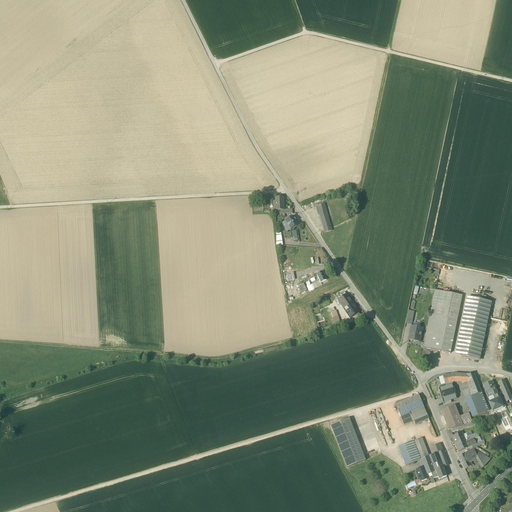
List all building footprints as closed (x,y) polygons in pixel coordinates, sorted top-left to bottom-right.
[(323,227),(324,233),(331,231),(324,205),(316,207),(317,210),(318,210),(319,213),(321,213),(324,227),(323,227)] [(284,222),(286,226),(287,225),(290,230),(298,225),(293,216),(284,222)] [(287,282),(294,280),(292,272),(285,274),(287,282)] [(317,275),(320,282),(316,284),(318,288),(322,286),(321,283),(326,281),(324,276),(325,275),(324,273),(323,274),(322,272),(317,275)] [(435,290),(430,314),(457,320),(462,296),(435,290)] [(336,298),(338,300),(346,295),(344,292),(336,298)] [(338,300),(344,309),(352,304),(346,295),(338,300)] [(455,355),(460,356),(472,298),(467,297),(455,355)] [(491,302),(472,298),(460,356),(479,360),(491,302)] [(358,313),(352,304),(344,309),(350,318),(358,313)] [(408,310),(407,318),(405,324),(411,325),(413,319),(414,312),(408,310)] [(450,354),(457,320),(430,314),(423,348),(450,354)] [(408,340),(419,342),(422,329),(411,327),(408,340)] [(445,384),(452,382),(452,374),(442,376),(444,382),(445,384)] [(456,374),(452,374),(452,382),(457,383),(468,383),(466,375),(456,374)] [(474,375),(466,375),(468,383),(469,389),(471,396),(478,394),(481,393),(474,375)] [(504,399),(505,402),(507,401),(511,399),(503,381),(498,383),(504,399)] [(491,393),(492,396),(497,394),(491,383),(484,386),(486,391),(490,390),(491,393)] [(448,393),(449,396),(455,394),(452,385),(446,387),(448,393)] [(486,412),(478,394),(471,396),(469,389),(462,392),(465,399),(473,417),(486,412)] [(449,399),(450,399),(449,396),(448,393),(441,395),(444,405),(450,403),(449,399)] [(395,405),(404,425),(413,421),(415,425),(429,419),(418,395),(395,405)] [(489,403),(492,411),(502,407),(499,399),(494,401),(489,403)] [(441,411),(448,430),(473,424),(469,414),(459,417),(455,406),(441,411)] [(330,426),(347,468),(365,461),(349,419),(330,426)] [(471,432),(463,435),(465,441),(467,440),(467,437),(472,435),(471,432)] [(451,437),(455,445),(460,443),(461,444),(466,443),(465,441),(463,435),(462,433),(451,437)] [(467,437),(467,440),(468,442),(473,439),(479,437),(478,433),(477,433),(472,435),(467,437)] [(421,438),(403,445),(411,464),(420,460),(425,458),(429,456),(421,438)] [(468,442),(466,443),(468,448),(471,446),(476,444),(473,439),(468,442)] [(471,446),(473,449),(477,447),(480,445),(484,444),(483,440),(480,441),(476,444),(471,446)] [(458,452),(468,448),(466,443),(461,444),(460,443),(455,445),(458,452)] [(433,447),(436,453),(442,451),(439,444),(433,447)] [(406,466),(411,464),(403,445),(398,447),(406,466)] [(486,453),(477,447),(473,449),(484,456),(486,453)] [(479,465),(481,469),(483,468),(490,460),(489,459),(487,458),(484,456),(473,449),(464,454),(467,460),(469,459),(470,463),(477,459),(480,464),(479,465)] [(442,451),(436,453),(429,456),(432,464),(441,460),(445,458),(442,451)] [(458,457),(464,470),(472,466),(470,463),(469,459),(467,460),(464,454),(458,457)] [(431,473),(435,472),(432,464),(429,456),(425,458),(428,466),(431,473)] [(448,466),(447,462),(442,464),(441,460),(432,464),(435,472),(435,471),(443,467),(443,468),(448,466)] [(416,471),(417,473),(417,474),(417,475),(418,475),(420,480),(420,481),(421,481),(422,481),(427,480),(426,479),(427,478),(426,475),(431,473),(428,466),(423,468),(416,470),(416,471)] [(435,471),(438,477),(439,480),(446,477),(443,468),(443,467),(435,471)]
